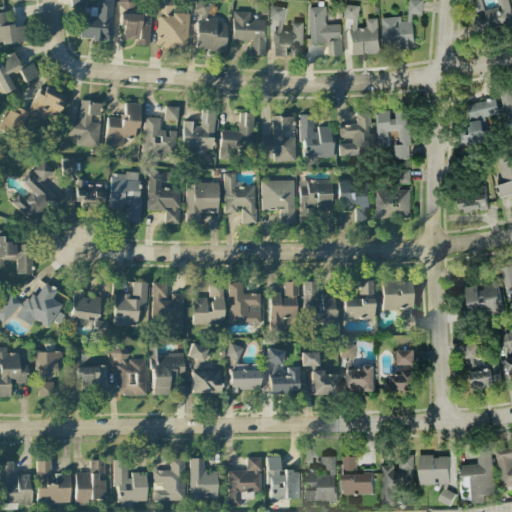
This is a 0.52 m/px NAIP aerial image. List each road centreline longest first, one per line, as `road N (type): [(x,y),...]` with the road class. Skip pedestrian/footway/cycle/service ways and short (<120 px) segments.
road 1 (residential): [(51,0),(67,61),(96,71),(320,84),(443,72),(511,55)]
road 2 (residential): [(0,428),(443,423),(511,413)]
road 3 (residential): [(68,244),(435,249),(511,235)]
road 4 (residential): [(443,423),(435,219),(448,0)]
